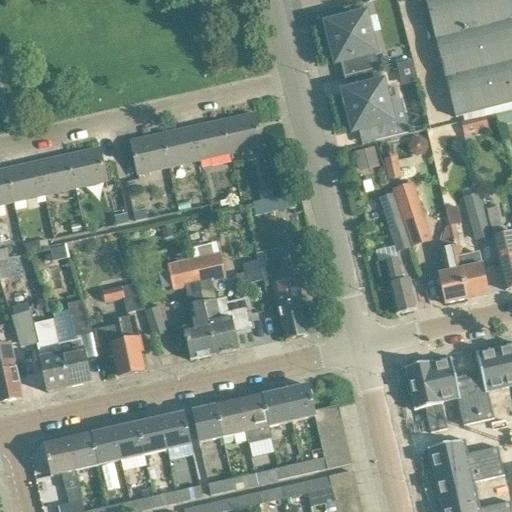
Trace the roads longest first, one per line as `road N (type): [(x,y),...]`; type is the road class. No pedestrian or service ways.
road 1 (residential): [(9,426),(360,348)]
road 2 (residential): [(293,80),(0,146)]
road 3 (residential): [(360,348),(293,80)]
road 4 (residential): [(400,511),(360,348)]
road 5 (residential): [(360,348),(511,315)]
